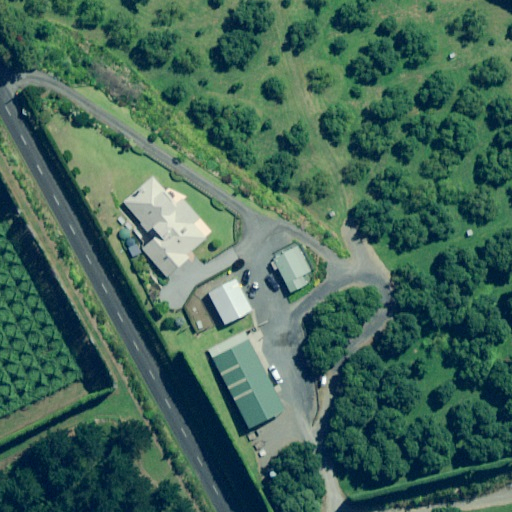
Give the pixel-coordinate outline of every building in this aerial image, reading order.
[(129,191),(141,178),(135,172),(123,185),(129,191)] [(123,203),(141,224),(139,225),(147,235),(150,233),(154,239),(142,250),(166,278),(189,259),(186,256),(206,239),(193,225),(199,219),(172,188),(166,193),(152,177),(123,203)] [(141,254),(131,239),(124,244),(134,259),(141,254)] [(315,269),(300,244),(272,261),(291,294),(306,285),(302,277),(315,269)] [(252,312),(236,281),(209,295),(224,325),(252,312)] [(284,411),(244,333),(209,351),(249,429),(284,411)]
